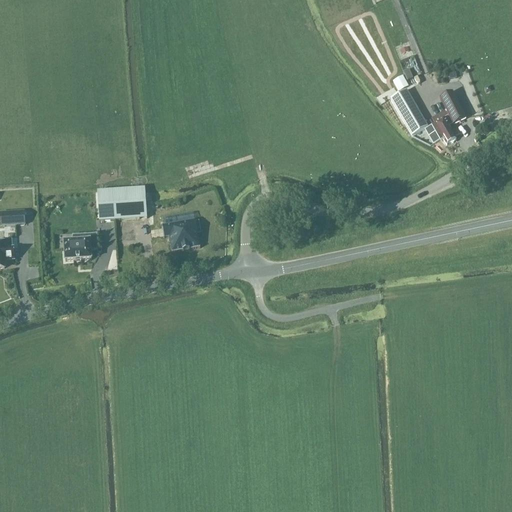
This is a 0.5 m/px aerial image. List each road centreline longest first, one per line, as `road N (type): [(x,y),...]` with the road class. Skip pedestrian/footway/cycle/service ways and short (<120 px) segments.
road 1 (unclassified): [(249,270),(245,223),(261,200),(282,197),(333,213),(384,210),(511,140)]
road 2 (tertiary): [(249,270),(511,220)]
road 3 (tertiary): [(0,326),(249,270)]
